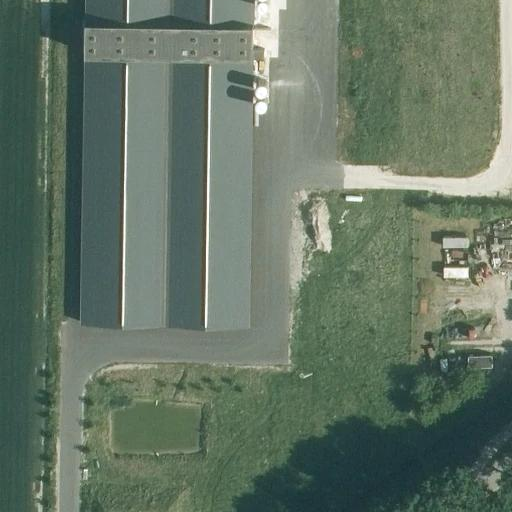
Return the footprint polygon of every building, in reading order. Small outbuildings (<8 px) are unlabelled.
[(253,0),(86,0),(81,321),(81,323),(248,326),(248,325),(249,271),(252,58),(264,58),(264,49),(253,49),(253,0)] [(486,125),(488,20),(434,19),(433,56),(447,56),(447,71),(435,71),(435,79),(447,79),(447,87),(463,87),(462,125),(486,125)] [(401,61),(321,59),(318,241),(398,242),(401,61)] [(469,329),(471,342),(494,339),(492,326),(469,329)] [(494,341),(470,344),(472,355),(495,352),(494,341)]
